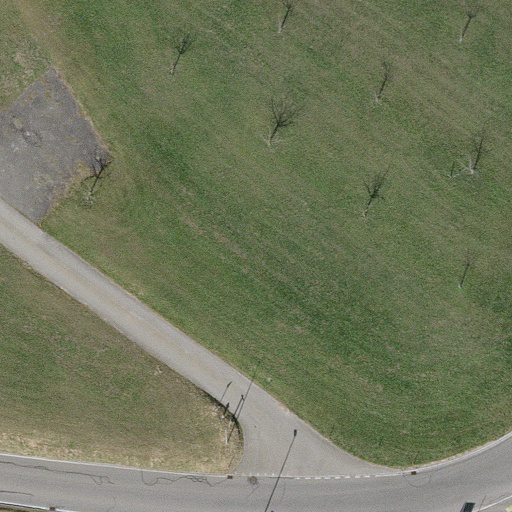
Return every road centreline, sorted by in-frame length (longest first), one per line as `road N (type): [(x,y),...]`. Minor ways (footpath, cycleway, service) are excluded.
road 1 (residential): [(318,505),(298,453),(273,421),(0,218)]
road 2 (residential): [(0,476),(318,505)]
road 3 (residential): [(318,505),(452,492),(511,469)]
